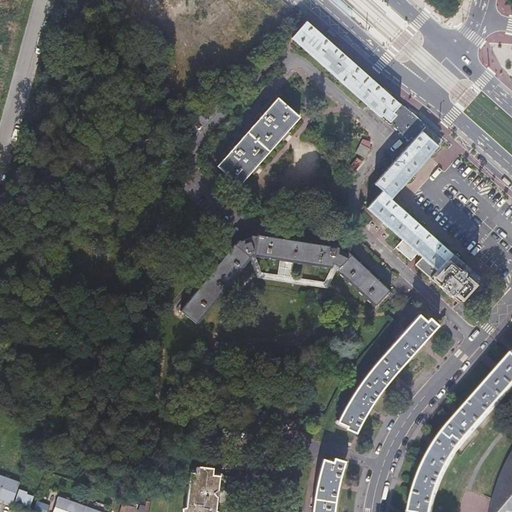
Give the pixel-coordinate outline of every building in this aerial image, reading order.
[(168,0),(148,25),(175,48),(210,6),(221,15),(211,27),(242,53),(276,12),(261,0),(168,0)] [(392,113),(399,106),(377,87),(349,62),(321,37),(304,23),(289,39),(379,118),(380,116),(388,124),(396,116),(392,113)] [(298,118),(276,99),(216,167),(238,186),(298,118)] [(396,116),(388,124),(410,143),(423,129),(424,128),(399,106),(392,113),(396,116)] [(381,192),(390,199),(440,143),(423,129),(410,143),(374,185),(381,192)] [(370,149),(360,144),(356,154),(365,158),(370,149)] [(390,199),(381,192),(366,209),(402,240),(395,249),(410,262),(417,254),(421,258),(437,271),(451,256),(452,254),(390,199)] [(233,244),(179,310),(195,323),(249,257),(248,256),(253,253),(254,255),(330,267),(330,265),(338,268),(337,269),(375,306),(389,292),(347,253),(346,254),(337,251),(338,248),(256,234),(256,236),(251,235),(251,238),(241,241),(239,240),(234,244),(233,244)] [(451,256),(437,271),(430,279),(457,303),(478,279),(451,256)] [(430,279),(437,271),(421,258),(415,266),(430,279)] [(328,284),(333,271),(327,268),(322,281),(328,284)] [(426,322),(418,315),(386,350),(380,357),(372,366),(358,386),(348,400),(336,423),(345,427),(345,429),(355,434),(364,417),(371,407),(381,393),(388,383),(398,370),(410,356),(437,326),(429,318),(426,322)] [(511,353),(484,385),(459,414),(451,423),(444,432),(436,443),(429,456),(424,465),(420,475),(415,486),(411,502),(408,511),(430,511),(432,506),(435,496),(439,485),(443,475),(447,468),(453,457),(461,447),(468,437),(511,387),(511,353)] [(295,428),(288,421),(281,429),(288,436),(295,428)] [(339,477),(344,462),(333,458),(332,462),(322,459),(317,480),(312,507),(311,511),(333,511),(336,497),(339,477)] [(511,511),(511,459),(511,460),(507,469),(501,482),(496,493),(494,500),(493,504),(490,511),(511,511)] [(219,511),(220,511),(217,511),(218,497),(216,494),(219,491),(221,476),(215,475),(216,467),(200,465),(199,473),(191,472),(187,509),(183,508),(183,511),(219,511)] [(20,483),(0,476),(0,500),(13,505),(20,483)] [(106,511),(58,496),(53,511),(106,511)] [(116,511),(132,511),(136,502),(122,497),(116,511)] [(36,511),(45,511),(48,504),(35,500),(31,510),(36,511)]
